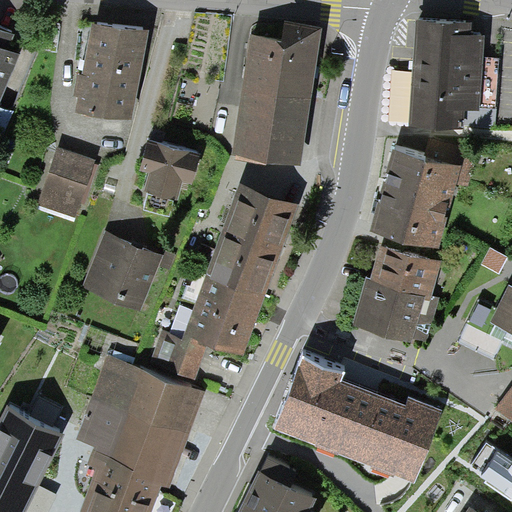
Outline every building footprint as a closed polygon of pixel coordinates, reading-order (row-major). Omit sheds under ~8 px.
[(134,110),(147,23),(94,15),(81,102),(134,110)] [(470,26),(471,16),(413,15),(411,121),(469,122),(469,104),(478,105),(480,26),(470,26)] [(7,39),(12,25),(0,19),(0,87),(18,43),(7,39)] [(299,168),(319,31),(282,25),(280,39),(250,34),(248,50),(233,158),(299,168)] [(192,183),(200,149),(149,137),(141,172),(151,175),(147,190),(177,198),(181,181),(192,183)] [(375,222),(437,238),(451,184),(457,157),(395,141),(375,222)] [(76,216),(94,160),(58,149),(40,204),(76,216)] [(286,234),(299,200),(237,177),(168,364),(197,374),(211,336),(244,348),(256,316),(286,234)] [(138,311),(161,256),(106,233),(83,288),(138,311)] [(355,317),(425,336),(437,296),(430,291),(440,258),(381,242),(373,272),(367,271),(355,317)] [(508,252),(491,243),(481,261),(499,269),(508,252)] [(511,277),(509,276),(495,304),(479,296),(458,338),(495,356),(503,340),(511,344),(511,277)] [(407,399),(342,373),(345,364),(325,356),(303,348),(275,420),(328,441),(415,474),(442,405),(410,393),(407,399)] [(206,390),(109,354),(77,437),(98,445),(93,457),(89,468),(98,472),(82,511),(152,511),(163,486),(169,488),(206,390)] [(39,356),(28,385),(58,397),(70,368),(39,356)] [(511,382),(497,404),(511,413),(511,382)] [(25,511),(38,485),(62,432),(43,423),(7,406),(0,421),(0,511),(2,511),(25,511)] [(511,454),(488,438),(471,464),(505,486),(511,490),(511,454)] [(318,494),(260,466),(238,511),(316,511),(311,509),(318,494)] [(47,511),(56,494),(38,485),(25,511),(47,511)] [(463,511),(487,511),(470,501),(463,511)]
